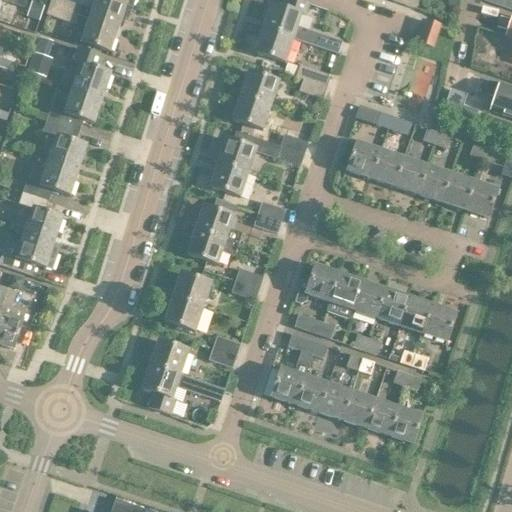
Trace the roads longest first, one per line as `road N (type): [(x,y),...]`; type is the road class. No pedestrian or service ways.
road 1 (residential): [(219,459),(372,15),(326,0)]
road 2 (residential): [(59,408),(89,332),(118,289),(208,0)]
road 3 (residential): [(382,511),(219,459)]
road 4 (residential): [(219,459),(59,408)]
